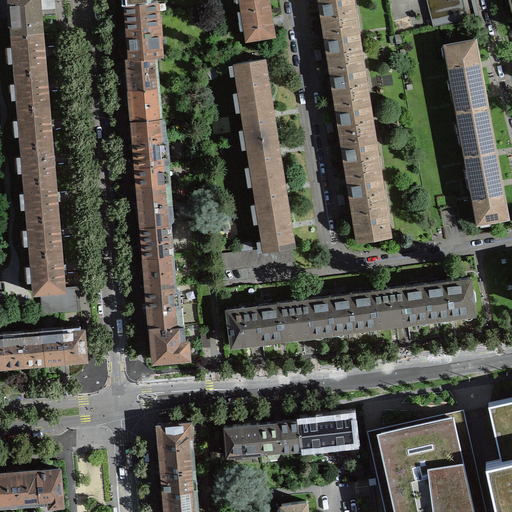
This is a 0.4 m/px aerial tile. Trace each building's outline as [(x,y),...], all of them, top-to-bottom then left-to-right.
[(0,0),(2,16),(10,16),(12,34),(43,31),(41,13),(40,8),(53,7),(52,0),(0,0)] [(247,37),(273,33),(271,21),(267,0),(244,0),(242,1),(247,37)] [(325,13),(327,21),(352,17),(351,11),(355,11),(352,0),(323,0),(324,3),(320,3),(322,12),(325,13)] [(426,0),(433,26),(434,26),(467,17),(463,0),(426,0)] [(130,57),(152,55),(162,54),(161,41),(157,40),(156,37),(162,37),(161,18),(155,19),(155,16),(158,15),(157,1),(125,4),(128,31),(130,57)] [(331,49),(332,58),(358,53),(357,48),(360,47),(356,23),(353,23),(352,17),(327,21),(323,22),(325,30),(328,31),(329,35),(329,39),(326,39),(328,48),(331,49)] [(15,72),(46,69),(45,54),(47,54),(47,50),(46,47),(44,47),(43,31),(12,34),(13,45),(7,46),(9,61),(14,61),(15,72)] [(453,89),(484,83),(480,64),(475,38),(445,44),(453,89)] [(337,86),(338,94),(364,90),(363,84),(366,83),(362,59),(359,59),(358,53),(332,58),(329,58),(331,66),(334,68),(334,71),(335,75),(332,75),(333,84),(337,86)] [(128,80),(129,80),(129,89),(155,86),(154,78),(157,77),(156,64),(153,64),(152,55),(130,57),(127,57),(128,66),(127,66),(127,73),(128,80)] [(239,91),(234,92),(236,101),(270,95),(268,78),(265,58),(235,62),(235,64),(230,65),(231,74),(236,73),(239,91)] [(12,98),(17,97),(18,107),(49,104),(47,86),(46,69),(15,72),(16,82),(10,82),(12,98)] [(486,95),(484,83),(453,89),(461,133),(492,127),(486,95)] [(155,86),(129,89),(130,97),(130,98),(130,105),(131,111),(132,120),(158,117),(157,109),(160,109),(159,95),(156,95),(155,86)] [(365,96),(364,90),(338,94),(335,94),(336,102),(340,104),(340,107),(341,111),(338,112),(339,120),(342,122),(344,130),(370,126),(369,120),(372,119),(368,95),(365,96)] [(273,113),(270,95),(236,101),(237,110),(242,109),(245,128),(240,129),(242,138),(276,132),(273,113)] [(53,119),(50,119),(49,104),(18,107),(19,118),(14,118),(15,134),(20,134),(21,145),(52,142),(51,127),(53,127),(53,123),(53,119)] [(161,117),(158,117),(132,120),(133,125),(133,130),(132,130),(132,131),(132,138),(133,138),(134,138),(134,140),(163,137),(161,117)] [(371,132),(370,126),(344,130),(341,130),(342,139),(345,140),(346,143),(346,147),(343,148),(345,156),(348,158),(349,166),(375,162),(375,156),(378,155),(374,131),(371,132)] [(492,127),(461,133),(470,177),(500,171),(496,153),(492,127)] [(246,166),(248,175),(282,169),(279,151),(276,132),(242,138),(243,147),(248,146),(251,165),(246,166)] [(136,164),(136,165),(165,163),(166,162),(164,137),(163,137),(134,140),(135,147),(135,155),(134,156),(135,163),(136,164)] [(24,180),(55,177),(54,159),(52,142),(21,145),(22,154),(17,155),(18,170),(24,170),(24,180)] [(376,168),(375,162),(349,166),(346,166),(348,175),(351,176),(352,179),(352,183),(349,184),(351,192),(354,194),(355,202),(381,198),(380,192),(383,192),(380,167),(376,168)] [(137,180),(138,185),(166,182),(165,163),(136,165),(136,167),(135,167),(136,174),(137,175),(137,180)] [(257,202),(252,203),(253,212),(288,206),(285,188),(282,169),(248,175),(249,184),(254,183),(257,202)] [(478,221),(508,216),(502,183),(500,171),(470,177),(478,221)] [(28,217),(58,215),(57,200),(59,199),(59,196),(59,192),(57,192),(55,177),(24,180),(25,191),(20,191),(21,207),(27,206),(28,217)] [(166,182),(138,185),(138,190),(139,195),(138,195),(138,196),(137,196),(138,203),(139,203),(139,204),(139,205),(168,202),(166,182)] [(385,203),(382,204),(381,198),(355,202),(352,203),(353,211),(357,212),(357,216),(358,220),(355,220),(358,239),(390,234),(385,203)] [(168,202),(139,205),(140,206),(139,206),(139,207),(138,207),(139,214),(140,214),(140,215),(141,220),(141,225),(167,223),(170,222),(168,202)] [(291,224),(288,206),(253,212),(255,221),(260,220),(263,239),(258,240),(259,249),(291,244),(294,244),(291,224)] [(60,232),(58,215),(28,217),(28,227),(23,227),(24,243),(30,243),(31,252),(61,250),(60,232)] [(171,231),(167,231),(167,223),(141,225),(142,234),(141,234),(142,240),(142,247),(143,247),(144,256),(169,254),(169,245),(172,245),(171,231)] [(294,260),(291,244),(259,249),(222,253),(223,269),(259,265),(263,265),(294,260)] [(65,289),(65,287),(64,272),(66,272),(65,268),(65,265),(63,265),(61,250),(31,252),(32,263),(26,264),(28,279),(33,279),(34,291),(41,291),(65,289)] [(145,278),(146,278),(147,287),(172,285),(171,276),(174,276),(173,262),(170,262),(169,254),(144,256),(145,265),(144,265),(145,272),(145,278)] [(452,316),(464,314),(464,316),(466,317),(467,317),(469,317),(471,317),(472,316),(473,315),(474,313),(475,313),(471,276),(458,278),(459,282),(446,284),(450,316),(452,316)] [(431,319),(441,317),(442,318),(443,319),(444,320),(445,320),(447,320),(448,319),(449,318),(449,316),(450,316),(446,284),(425,287),(429,319),(431,319)] [(177,305),(175,285),(172,285),(147,287),(147,292),(147,297),(147,298),(146,298),(147,305),(148,305),(148,306),(148,307),(177,305)] [(41,291),(43,312),(78,309),(77,293),(76,286),(65,287),(65,289),(41,291)] [(410,321),(420,320),(420,321),(421,322),(423,323),(424,323),(426,322),(427,322),(428,320),(428,319),(429,319),(425,287),(404,289),(408,321),(410,321)] [(393,323),(408,321),(404,289),(373,293),(378,325),(393,323)] [(357,328),(358,328),(358,329),(360,330),(361,331),(362,331),(364,330),(365,330),(366,328),(366,327),(376,326),(378,325),(373,293),(352,296),(357,328)] [(335,331),(337,331),(337,332),(338,333),(340,334),(341,334),(343,333),(344,332),(345,331),(345,330),(355,328),(357,328),(352,296),(331,299),(335,331)] [(314,334),(316,333),(316,335),(317,336),(319,336),(320,336),(322,336),(323,335),(324,334),(324,332),(332,331),(335,331),(331,299),(310,301),(314,334)] [(280,305),(284,338),(299,336),(314,334),(310,301),(280,305)] [(150,322),(150,327),(179,324),(177,305),(148,307),(148,308),(148,309),(147,309),(148,316),(149,317),(150,322)] [(263,340),(264,340),(265,341),(266,342),(267,343),(269,343),(270,343),(271,342),(272,341),(272,339),(282,338),(284,338),(280,305),(259,308),(263,340)] [(227,312),(232,344),(248,342),(263,340),(259,308),(227,312)] [(182,339),(180,324),(179,324),(150,327),(150,328),(151,327),(152,338),(151,338),(151,347),(152,347),(152,348),(153,348),(154,359),(160,358),(167,358),(168,358),(168,359),(175,358),(176,357),(189,356),(188,341),(188,338),(182,339)] [(86,357),(83,328),(63,330),(65,359),(67,359),(68,359),(68,360),(74,359),(75,359),(75,358),(81,358),(86,357)] [(43,332),(45,361),(50,360),(55,360),(56,360),(56,361),(62,360),(63,360),(63,359),(65,359),(63,330),(43,332)] [(210,346),(209,330),(201,331),(203,346),(206,346),(210,346)] [(40,361),(45,361),(43,332),(23,334),(25,362),(27,362),(27,363),(28,363),(34,363),(34,362),(35,362),(35,361),(40,361)] [(25,362),(23,334),(3,335),(5,364),(10,364),(15,363),(15,364),(16,364),(22,364),(23,363),(25,362)] [(511,511),(511,397),(488,403),(500,453),(486,457),(498,511),(511,511)] [(487,511),(463,405),(365,428),(384,511),(487,511)] [(324,416),(323,415),(316,416),(300,418),(302,444),(303,447),(303,445),(313,444),(313,440),(320,439),(320,443),(337,441),(337,437),(344,436),(344,441),(355,439),(352,412),(328,415),(324,416)] [(290,448),(290,445),(302,444),(300,418),(283,420),(280,420),(283,449),(290,448)] [(262,422),(258,422),(261,451),(283,449),(280,420),(262,422)] [(191,434),(190,421),(162,423),(159,427),(159,431),(160,437),(159,437),(159,438),(158,438),(159,445),(160,445),(160,447),(189,445),(188,434),(191,434)] [(224,425),(227,455),(261,451),(258,422),(230,424),(224,425)] [(162,469),(191,466),(189,445),(160,447),(161,451),(161,459),(160,460),(161,466),(162,467),(162,469)] [(212,465),(220,464),(219,450),(211,451),(212,465)] [(196,474),(195,466),(191,466),(162,469),(162,471),(162,472),(161,472),(162,478),(163,478),(163,479),(164,484),(164,489),(193,487),(192,474),(196,474)] [(349,468),(350,476),(363,474),(362,466),(349,468)] [(43,469),(36,469),(39,497),(45,497),(45,501),(50,500),(50,503),(62,502),(61,490),(63,490),(62,479),(60,480),(59,467),(43,469)] [(36,469),(31,469),(26,469),(25,469),(25,468),(19,469),(18,470),(16,470),(19,499),(39,497),(36,469)] [(0,500),(19,499),(16,470),(14,470),(13,470),(13,469),(7,470),(6,471),(2,472),(0,471),(0,500)] [(166,509),(195,507),(193,487),(164,489),(164,491),(164,492),(163,492),(164,499),(164,506),(165,507),(166,507),(166,509)] [(308,511),(307,500),(281,503),(282,511),(308,511)]
